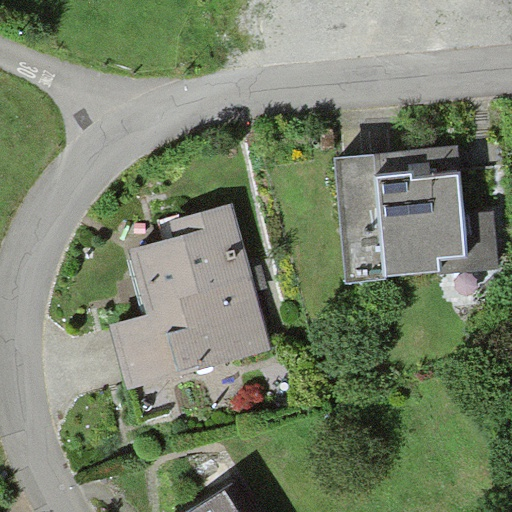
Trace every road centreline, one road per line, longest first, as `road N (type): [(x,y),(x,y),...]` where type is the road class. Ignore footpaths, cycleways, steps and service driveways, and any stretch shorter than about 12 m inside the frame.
road 1 (residential): [(104,96),(40,206),(11,287),(9,374),(65,511)]
road 2 (residential): [(104,96),(511,69)]
